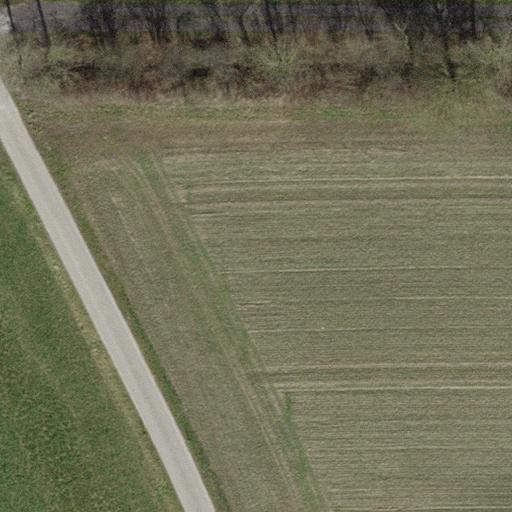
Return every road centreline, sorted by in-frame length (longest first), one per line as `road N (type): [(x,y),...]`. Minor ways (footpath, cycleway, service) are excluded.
road 1 (track): [(0,45),(511,51)]
road 2 (unclassified): [(0,114),(145,387),(193,511)]
